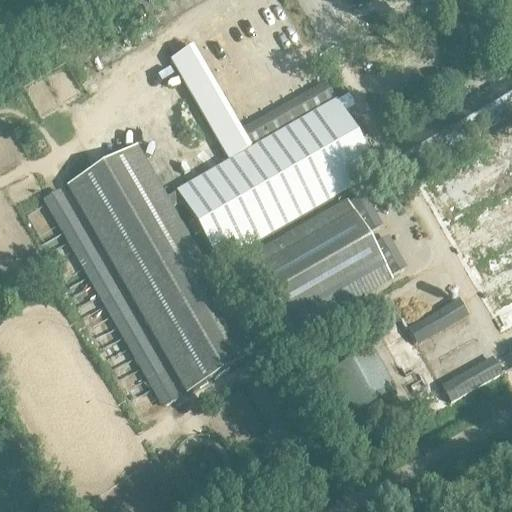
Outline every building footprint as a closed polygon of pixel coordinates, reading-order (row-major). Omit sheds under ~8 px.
[(246,129),(199,46),(170,62),(228,163),(256,147),(246,129)] [(411,174),(511,115),(511,85),(502,67),(492,72),(498,83),(393,144),(411,174)] [(246,129),(256,147),(330,105),(319,86),(246,129)] [(176,193),(183,205),(219,268),(378,176),(335,102),(330,105),(256,147),(228,163),(176,193)] [(511,132),(417,186),(501,334),(511,328),(511,132)] [(67,186),(186,397),(255,358),(136,148),(67,186)] [(348,205),(243,264),(285,338),(391,279),(348,205)] [(458,302),(407,331),(415,345),(466,315),(458,302)] [(448,408),(406,333),(384,345),(415,400),(427,421),(448,408)] [(372,351),(330,374),(353,416),(395,393),(372,351)] [(494,363),(442,392),(450,406),(501,377),(494,363)]
